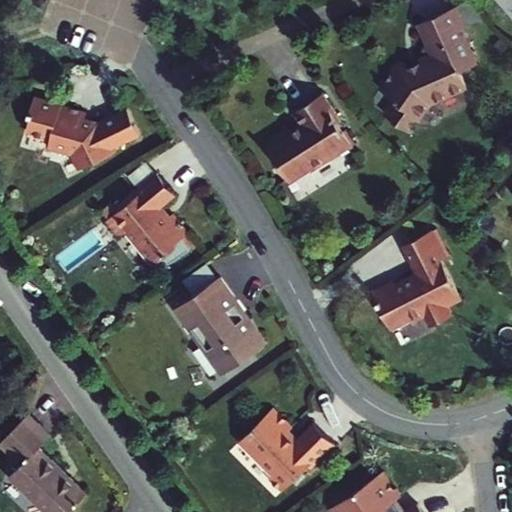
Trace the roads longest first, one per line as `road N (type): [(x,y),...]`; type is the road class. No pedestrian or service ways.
road 1 (residential): [(481,416),(405,418),(346,382),(254,218),(105,3)]
road 2 (residential): [(0,283),(150,495)]
road 3 (unknown): [(184,117),(259,64),(407,0)]
